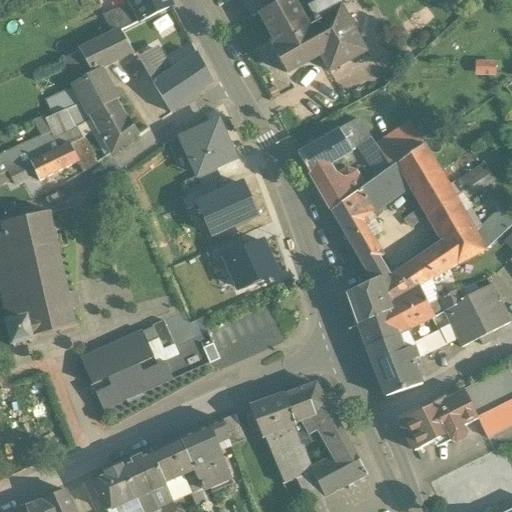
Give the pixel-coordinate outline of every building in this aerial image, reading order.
[(167,0),(127,0),(134,13),(139,23),(171,7),(167,0)] [(240,0),(252,20),(260,15),(284,2),(282,0),(240,0)] [(307,8),(298,13),(291,0),(287,0),(284,2),(260,15),(277,47),(271,50),(284,74),(320,55),(329,72),(364,53),(335,0),(326,0),(308,10),(307,8)] [(125,13),(106,23),(113,36),(119,33),(139,23),(134,13),(126,17),(125,13)] [(113,36),(81,52),(86,62),(70,70),(77,85),(94,76),(93,73),(132,54),(119,33),(113,36)] [(191,46),(162,64),(169,76),(197,58),(191,46)] [(162,64),(154,51),(138,60),(153,86),(169,76),(162,64)] [(169,76),(153,86),(170,114),(211,85),(197,58),(169,76)] [(116,101),(100,73),(94,76),(77,85),(72,88),(82,106),(89,117),(115,102),(116,101)] [(115,102),(89,117),(82,106),(65,113),(74,131),(76,130),(92,123),(98,132),(111,156),(137,138),(115,102)] [(74,131),(65,113),(45,121),(51,136),(0,157),(0,177),(1,177),(30,164),(31,165),(69,146),(78,164),(82,173),(96,165),(81,140),(76,130),(74,131)] [(358,122),(338,133),(350,155),(371,140),(358,122)] [(92,123),(76,130),(81,140),(98,132),(92,123)] [(233,160),(217,124),(180,140),(197,177),(215,169),(233,160)] [(338,133),(297,155),(312,181),(326,173),(324,170),(329,167),(350,155),(338,133)] [(391,170),(373,144),(362,152),(379,179),(391,170)] [(69,146),(31,165),(35,177),(36,177),(39,184),(78,164),(69,146)] [(473,235),(422,147),(397,166),(409,186),(442,244),(456,267),(483,253),(473,235)] [(30,164),(1,177),(4,184),(11,181),(14,186),(35,177),(31,165),(30,164)] [(484,165),(454,186),(465,202),(495,182),(484,165)] [(364,189),(331,213),(372,284),(378,282),(382,288),(389,283),(379,259),(382,257),(366,232),(370,229),(363,220),(409,186),(397,166),(364,189)] [(326,173),(312,181),(331,213),(364,189),(355,175),(347,172),(337,178),(335,178),(329,167),(324,170),(326,173)] [(215,169),(197,177),(183,183),(189,196),(214,184),(221,181),(215,169)] [(187,210),(198,205),(219,196),(214,184),(189,196),(182,199),(187,210)] [(219,196),(198,205),(212,237),(256,217),(242,186),(219,196)] [(511,218),(503,209),(473,235),(483,253),(511,227),(511,218)] [(50,214),(0,225),(0,228),(1,228),(3,237),(0,237),(0,297),(3,310),(0,310),(0,312),(3,312),(7,325),(4,326),(4,328),(7,327),(10,341),(7,342),(8,347),(11,346),(12,349),(14,349),(13,346),(28,343),(29,346),(31,345),(29,340),(77,329),(77,327),(74,328),(70,312),(78,310),(74,292),(66,294),(63,281),(66,280),(65,278),(62,279),(59,265),(62,264),(62,262),(59,263),(55,249),(58,248),(58,246),(55,247),(52,233),(54,232),(54,230),(51,231),(48,217),(51,216),(50,214)] [(223,260),(245,250),(240,238),(207,253),(213,266),(224,262),(223,260)] [(245,250),(223,260),(224,262),(237,291),(275,274),(262,243),(245,250)] [(389,283),(382,288),(378,282),(372,284),(347,296),(357,327),(391,313),(389,307),(418,287),(418,288),(431,281),(449,271),(456,267),(442,244),(389,283)] [(449,271),(431,281),(439,300),(457,292),(449,271)] [(439,300),(426,306),(433,319),(430,321),(437,334),(498,303),(490,288),(461,302),(457,292),(439,300)] [(419,290),(393,308),(395,312),(391,313),(399,337),(430,321),(433,319),(426,306),(419,290)] [(437,334),(412,347),(416,360),(456,342),(460,350),(478,340),(482,348),(495,341),(491,334),(508,325),(498,303),(437,334)] [(391,313),(357,327),(365,349),(383,342),(384,344),(399,339),(399,337),(391,313)] [(152,360),(140,333),(79,361),(91,387),(95,385),(99,393),(95,395),(103,413),(126,403),(127,407),(144,399),(143,395),(172,381),(163,364),(153,368),(149,361),(152,360)] [(383,342),(365,349),(371,366),(404,353),(404,352),(399,339),(384,344),(383,342)] [(212,346),(202,350),(208,365),(219,361),(212,346)] [(404,353),(371,366),(384,399),(420,386),(412,362),(416,360),(412,347),(404,352),(404,353)] [(485,381),(399,424),(413,453),(447,437),(449,443),(455,445),(462,442),(464,436),(461,431),(477,423),(486,439),(511,426),(511,394),(496,402),(485,381)] [(352,450),(315,386),(282,398),(292,424),(302,439),(316,433),(320,439),(325,445),(332,459),(352,450)] [(282,398),(250,410),(263,439),(277,432),(292,424),(282,398)] [(220,422),(207,428),(215,446),(226,441),(220,422)] [(323,511),(317,499),(323,497),(309,470),(300,448),(320,439),(316,433),(302,439),(292,424),(277,432),(291,465),(295,464),(300,475),(281,483),(282,484),(296,481),(308,511),(323,511)] [(207,428),(179,440),(193,472),(193,473),(221,460),(215,446),(207,428)] [(277,432),(263,439),(281,483),(300,475),(295,464),(291,465),(277,432)] [(179,440),(150,454),(164,485),(183,477),(193,472),(179,440)] [(332,459),(309,470),(323,497),(366,476),(352,450),(332,459)] [(150,454),(120,467),(135,500),(148,494),(164,486),(164,485),(150,454)] [(221,460),(193,473),(200,490),(200,491),(228,476),(221,460)] [(120,467),(91,480),(106,511),(108,511),(135,500),(120,467)] [(193,472),(183,477),(191,494),(181,499),(186,511),(206,511),(209,511),(200,491),(200,490),(193,473),(193,472)] [(73,511),(65,492),(25,510),(25,511),(73,511)] [(156,511),(148,494),(135,500),(140,511),(156,511)] [(175,511),(169,498),(165,500),(168,507),(160,511),(175,511)] [(140,511),(135,500),(108,511),(140,511)]
